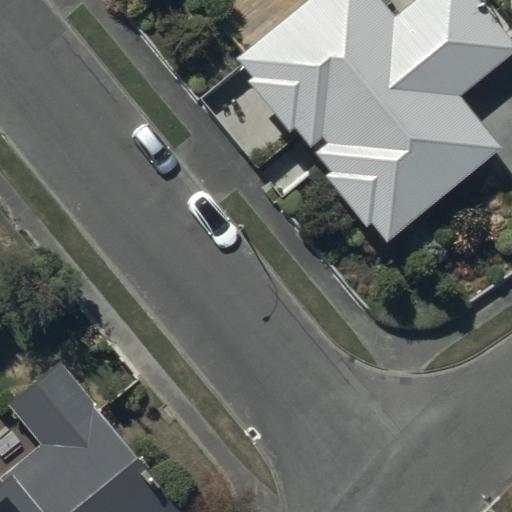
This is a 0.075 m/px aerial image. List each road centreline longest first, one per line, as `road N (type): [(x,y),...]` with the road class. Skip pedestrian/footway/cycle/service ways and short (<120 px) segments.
road 1 (residential): [(413,502),(284,386),(0,34)]
road 2 (residential): [(413,502),(511,409)]
